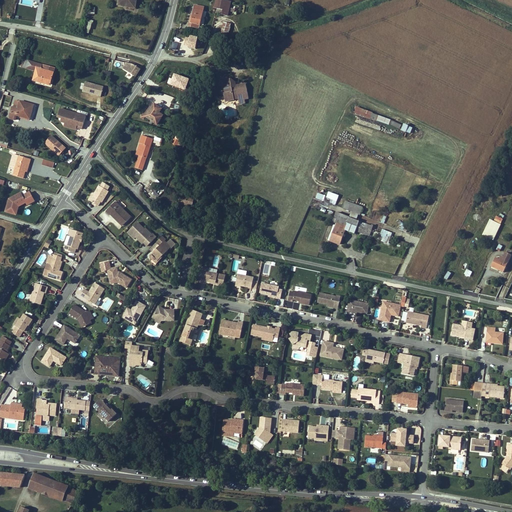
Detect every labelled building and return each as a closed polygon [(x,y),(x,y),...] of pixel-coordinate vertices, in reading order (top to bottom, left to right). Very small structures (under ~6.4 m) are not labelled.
[(227,0),(213,0),(212,7),(220,8),(219,13),(224,14),(227,0)] [(188,26),(199,28),(200,24),(202,11),(194,10),(193,15),(192,18),(190,17),(188,26)] [(221,29),(229,31),(231,23),(223,21),(221,29)] [(184,47),(196,49),(197,37),(185,35),(184,47)] [(43,65),(28,61),(26,68),(31,70),(31,68),(36,70),(41,71),(39,77),(34,76),(33,81),(48,85),(49,83),(51,84),(54,69),(43,66),(43,65)] [(128,71),(135,76),(140,69),(133,64),(128,71)] [(216,82),(212,82),(213,92),(220,91),(224,90),(225,93),(223,93),(224,98),(229,101),(234,100),(233,96),(238,95),(239,100),(243,100),(249,99),(246,84),(238,85),(238,87),(236,87),(236,86),(235,81),(231,79),(222,80),(222,77),(215,78),(216,82)] [(101,97),(103,86),(84,82),(82,93),(101,97)] [(195,94),(191,104),(195,106),(198,99),(199,99),(200,96),(195,94)] [(33,105),(15,100),(13,108),(12,107),(9,118),(14,120),(16,115),(20,117),(21,114),(28,116),(30,110),(32,110),(33,105)] [(147,112),(144,116),(142,114),(141,116),(144,118),(145,116),(157,124),(162,117),(158,114),(159,113),(162,109),(154,104),(149,111),(148,111),(147,112)] [(389,125),(390,124),(390,121),(355,108),(354,112),(370,118),(389,125)] [(28,116),(21,114),(20,117),(29,119),(32,110),(30,110),(28,116)] [(81,118),(68,132),(76,139),(82,133),(81,132),(83,131),(83,132),(89,126),(81,118)] [(400,129),(401,126),(391,121),(390,124),(400,129)] [(401,131),(410,134),(413,127),(403,124),(401,131)] [(139,143),(140,143),(143,144),(139,156),(146,158),(153,139),(142,135),(139,143)] [(67,150),(53,137),(46,145),(61,157),(67,150)] [(15,168),(12,176),(22,178),(24,172),(27,164),(28,164),(30,159),(18,156),(15,168)] [(145,160),(138,158),(135,168),(142,170),(145,160)] [(43,159),(42,164),(53,168),(54,163),(43,159)] [(104,182),(102,186),(108,190),(110,186),(104,182)] [(110,191),(108,190),(102,186),(100,185),(95,193),(91,201),(99,206),(103,199),(104,200),(110,191)] [(28,202),(34,197),(28,189),(22,194),(21,192),(12,199),(8,206),(16,210),(17,206),(19,205),(20,206),(27,201),(28,202)] [(154,189),(147,194),(152,201),(159,196),(154,189)] [(316,198),(335,205),(336,201),(318,193),(316,198)] [(184,205),(187,206),(192,207),(193,203),(199,204),(201,198),(194,196),(194,199),(177,195),(176,200),(175,205),(174,208),(180,210),(182,205),(184,205)] [(125,224),(133,216),(116,201),(108,210),(112,214),(113,213),(125,224)] [(165,214),(169,209),(164,204),(160,209),(165,214)] [(15,215),(20,206),(19,205),(17,206),(16,210),(8,206),(6,210),(15,215)] [(335,216),(347,221),(349,218),(336,213),(335,216)] [(335,216),(332,222),(337,224),(346,227),(347,224),(347,223),(347,221),(335,216)] [(496,216),(494,220),(501,224),(503,219),(496,216)] [(482,235),(493,241),(501,225),(490,219),(482,235)] [(154,233),(152,235),(146,228),(139,221),(129,231),(136,238),(137,237),(139,236),(146,242),(149,246),(158,236),(154,233)] [(372,227),(359,222),(358,225),(367,229),(371,230),(372,227)] [(357,227),(347,224),(346,227),(337,224),(336,227),(330,241),(339,245),(345,231),(354,234),(356,231),(365,235),(367,229),(358,225),(357,227)] [(148,226),(146,228),(152,235),(154,233),(155,233),(148,226)] [(328,240),(330,241),(336,227),(333,226),(328,240)] [(68,245),(67,244),(65,249),(75,252),(76,248),(78,249),(81,241),(81,240),(80,240),(80,238),(82,238),(82,237),(83,233),(73,229),(71,236),(68,245)] [(156,258),(159,261),(167,252),(172,247),(166,241),(167,240),(163,236),(157,242),(161,245),(152,255),(152,256),(152,258),(152,259),(156,258)] [(399,240),(398,245),(407,248),(409,244),(399,240)] [(168,253),(167,252),(159,261),(156,258),(152,259),(158,264),(168,253)] [(502,256),(500,260),(495,257),(491,267),(503,272),(511,255),(506,252),(504,257),(502,256)] [(62,260),(63,256),(55,254),(48,275),(62,280),(64,272),(60,271),(58,270),(62,260)] [(111,278),(114,277),(115,282),(119,282),(127,287),(133,279),(121,271),(119,272),(117,267),(108,269),(111,278)] [(211,268),(207,267),(206,268),(205,276),(209,277),(208,281),(212,281),(217,282),(217,284),(225,286),(227,275),(210,271),(211,268)] [(240,275),(238,285),(243,286),(253,289),(255,283),(256,278),(240,275)] [(90,291),(85,288),(81,295),(93,302),(95,300),(98,301),(106,288),(96,282),(91,290),(93,291),(91,292),(90,291)] [(42,304),(45,293),(46,290),(47,291),(49,286),(36,283),(31,301),(42,304)] [(268,286),(268,287),(263,286),(261,295),(266,296),(267,294),(272,296),(275,296),(275,298),(282,300),(285,290),(268,286)] [(297,292),(297,293),(292,292),(290,301),(295,302),(295,300),(301,302),(304,302),(304,304),(312,306),(314,295),(297,292)] [(118,293),(115,296),(123,301),(125,298),(118,293)] [(339,298),(322,294),(320,303),(329,305),(337,307),(336,309),(341,310),(343,301),(338,300),(339,298)] [(130,310),(131,309),(128,307),(125,313),(128,315),(126,318),(132,322),(137,315),(140,317),(147,306),(138,300),(133,308),(134,309),(134,310),(131,311),(130,310)] [(393,303),(392,306),(386,305),(382,320),(393,322),(395,316),(394,316),(394,314),(397,314),(397,316),(402,317),(404,305),(393,303)] [(70,312),(79,318),(79,317),(80,318),(83,323),(90,319),(94,317),(90,309),(86,311),(75,304),(70,312)] [(359,318),(359,316),(365,317),(369,318),(371,308),(357,305),(354,317),(359,318)] [(166,310),(164,310),(158,307),(154,315),(162,320),(175,320),(175,309),(166,309),(166,310)] [(193,340),(195,333),(194,333),(196,328),(197,328),(203,313),(193,309),(183,336),(193,340)] [(430,317),(410,312),(408,323),(414,324),(414,323),(417,323),(416,325),(423,327),(423,328),(429,329),(430,321),(429,321),(430,317)] [(25,331),(29,325),(30,325),(34,319),(25,313),(15,330),(22,333),(24,330),(25,331)] [(92,322),(90,319),(83,323),(80,318),(79,317),(79,318),(83,327),(92,322)] [(233,322),(224,320),(221,334),(228,336),(228,334),(237,336),(237,338),(242,339),(245,323),(240,322),(240,323),(240,326),(232,324),(233,322)] [(76,342),(81,334),(65,324),(56,339),(64,344),(68,336),(70,337),(70,338),(76,342)] [(464,326),(456,324),(454,335),(461,337),(461,335),(468,336),(467,338),(467,339),(475,341),(478,330),(474,329),(475,327),(464,325),(464,326)] [(274,329),(270,329),(255,326),(253,336),(265,338),(276,340),(276,338),(281,339),(282,329),(278,329),(277,330),(274,329)] [(487,344),(495,345),(495,347),(504,348),(505,336),(496,336),(496,332),(488,331),(487,344)] [(292,340),(295,345),(294,349),(301,350),(302,347),(306,348),(306,345),(309,345),(310,341),(313,342),(314,336),(307,335),(304,337),(304,340),(300,339),(300,336),(301,334),(295,333),(292,335),(294,338),(292,340)] [(0,341),(0,348),(0,356),(6,360),(10,353),(8,352),(7,352),(8,350),(11,345),(11,344),(13,341),(4,335),(0,341)] [(191,345),(193,340),(183,336),(181,341),(191,345)] [(335,348),(335,344),(326,342),(323,356),(343,361),(346,351),(335,348)] [(133,348),(131,363),(137,363),(138,362),(142,362),(142,363),(144,364),(144,362),(148,363),(149,350),(144,349),(144,351),(139,351),(140,345),(133,345),(133,348)] [(67,357),(51,347),(42,361),(50,366),(54,359),(56,360),(62,365),(67,357)] [(367,347),(365,356),(369,356),(369,361),(378,362),(386,364),(388,354),(379,352),(379,353),(376,353),(376,351),(371,350),(371,348),(367,347)] [(401,363),(407,364),(410,365),(408,375),(416,376),(418,369),(418,366),(420,367),(421,367),(423,359),(403,354),(401,363)] [(111,357),(111,362),(97,361),(95,373),(101,374),(101,371),(114,372),(114,375),(119,376),(121,358),(111,357)] [(258,378),(255,378),(254,385),(261,386),(263,385),(264,380),(269,381),(269,384),(277,385),(277,377),(266,375),(266,368),(262,367),(262,364),(258,364),(258,367),(257,373),(259,373),(258,378)] [(464,366),(457,365),(456,373),(455,380),(459,381),(462,381),(464,366)] [(325,380),(326,376),(322,376),(320,385),(329,386),(328,388),(331,391),(332,391),(333,390),(335,390),(335,391),(335,393),(344,394),(345,383),(337,382),(337,381),(325,380)] [(289,384),(289,385),(284,385),(283,394),(288,394),(288,392),(295,393),(297,393),(297,396),(306,396),(307,386),(289,384)] [(498,387),(492,386),(493,384),(485,384),(484,391),(491,392),(491,397),(505,398),(506,387),(498,387)] [(379,395),(380,391),(362,389),(361,398),(370,399),(370,401),(378,403),(378,404),(382,404),(383,395),(379,395)] [(400,393),(400,396),(399,403),(406,404),(410,404),(410,408),(420,409),(421,395),(405,393),(400,393)] [(70,397),(66,397),(64,407),(69,407),(69,409),(86,410),(87,401),(78,400),(70,399),(70,397)] [(95,405),(100,411),(107,404),(101,399),(95,405)] [(43,400),(38,400),(38,409),(39,409),(38,416),(49,417),(49,415),(56,416),(57,404),(51,404),(50,406),(47,405),(42,405),(43,400)] [(466,414),(466,402),(449,400),(448,411),(456,411),(462,412),(462,413),(466,414)] [(112,410),(107,404),(100,411),(110,421),(118,413),(113,408),(112,410)] [(12,405),(8,405),(6,417),(25,419),(26,408),(23,407),(23,406),(18,405),(17,407),(12,406),(12,405)] [(260,434),(265,438),(264,440),(267,443),(273,434),(270,432),(271,431),(272,418),(263,418),(262,429),(263,430),(260,434)] [(234,421),(226,420),(225,432),(236,433),(241,434),(241,433),(245,433),(246,421),(242,420),(242,422),(234,421)] [(289,421),(285,420),(283,432),(301,434),(302,422),(295,421),(295,423),(289,422),(289,421)] [(320,428),(312,427),(311,438),(317,438),(326,439),(326,442),(331,442),(332,426),(328,426),(328,428),(320,428)] [(344,437),(342,437),(341,450),(353,451),(353,441),(355,441),(356,432),(354,432),(354,428),(344,427),(343,432),(345,432),(344,437)] [(401,443),(401,445),(409,446),(409,443),(417,444),(418,436),(410,436),(410,432),(402,431),(402,435),(402,436),(395,435),(395,440),(401,441),(401,443)] [(377,437),(370,436),(369,447),(386,449),(387,443),(387,437),(379,436),(379,437),(377,437)] [(463,440),(451,439),(452,437),(441,436),(440,447),(451,447),(450,449),(462,450),(463,440)] [(480,440),(474,439),(473,451),(490,452),(491,441),(487,440),(487,442),(480,441),(480,440)] [(259,449),(263,445),(256,440),(253,444),(259,449)] [(22,474),(0,472),(0,484),(17,487),(22,474)] [(63,485),(58,483),(31,473),(26,487),(59,500),(60,499),(64,487),(64,486),(63,485)] [(58,477),(58,483),(63,485),(63,484),(67,485),(70,485),(70,486),(75,487),(76,479),(58,477)] [(64,487),(60,499),(64,500),(68,489),(64,487)] [(74,491),(68,489),(64,500),(69,502),(74,491)]
